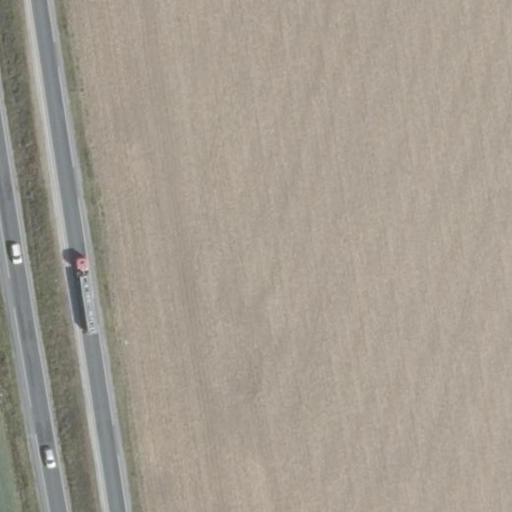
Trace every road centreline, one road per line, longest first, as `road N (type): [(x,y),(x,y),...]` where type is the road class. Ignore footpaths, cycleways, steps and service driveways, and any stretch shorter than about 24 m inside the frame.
road 1 (primary): [(105,511),(41,0)]
road 2 (primary): [(0,236),(46,511)]
